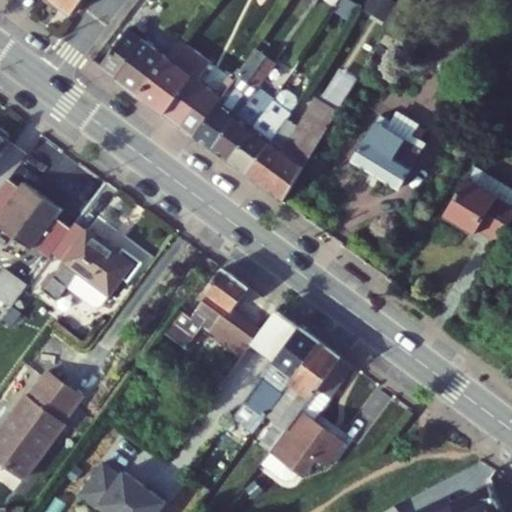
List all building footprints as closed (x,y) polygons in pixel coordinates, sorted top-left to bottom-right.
[(65,0),(63,4),(71,9),(77,0),(65,0)] [(395,43),(420,0),(402,0),(382,33),(395,43)] [(166,58),(126,28),(99,66),(139,95),(166,58)] [(209,62),(179,40),(166,58),(139,95),(178,125),(194,102),(205,112),(215,97),(194,80),(209,62)] [(255,78),(270,56),(252,44),(225,84),(242,97),(251,84),(255,78)] [(242,97),(233,110),(208,147),(226,160),(250,124),(260,109),(268,96),(272,90),(255,78),(251,84),(242,97)] [(250,124),(226,160),(244,174),(267,137),(277,122),(286,109),(296,94),(278,82),(272,90),(268,96),(260,109),(250,124)] [(267,137),(244,174),(282,202),(340,104),(316,90),(299,119),(286,109),(277,122),(267,137)] [(208,147),(233,110),(215,97),(205,112),(190,134),(197,139),(208,147)] [(205,112),(194,102),(178,125),(190,134),(205,112)] [(386,123),(389,117),(378,111),(351,156),(402,185),(424,147),(386,123)] [(0,133),(0,183),(26,148),(21,144),(24,140),(13,131),(9,135),(3,130),(0,133)] [(511,218),(511,200),(471,172),(447,210),(480,232),(486,221),(502,233),(511,218)] [(34,194),(21,184),(0,214),(0,213),(0,247),(16,227),(46,250),(73,213),(40,187),(34,194)] [(135,260),(91,228),(71,256),(69,259),(81,268),(59,298),(73,308),(89,286),(95,290),(93,294),(118,313),(139,284),(144,287),(158,268),(138,255),(135,260)] [(49,286),(28,270),(11,294),(32,309),(49,286)] [(209,295),(215,299),(196,324),(246,362),(256,348),(266,335),(236,314),(254,290),(227,270),(209,295)] [(326,344),(283,312),(266,335),(256,348),(246,362),(236,377),(257,392),(244,410),(268,426),(326,344)] [(194,330),(178,318),(165,336),(189,355),(197,343),(188,336),(194,330)] [(293,429),(345,358),(326,344),(268,426),(274,431),(263,446),(275,455),(293,429)] [(321,427),(361,370),(345,358),(293,429),(314,445),(325,430),(321,427)] [(39,393),(36,391),(0,439),(0,455),(30,478),(73,418),(68,414),(86,390),(58,369),(39,393)] [(327,470),(345,445),(325,430),(314,445),(293,429),(275,455),(263,471),(285,486),(297,484),(301,479),(303,481),(317,462),(327,470)] [(122,476),(104,463),(80,496),(99,509),(100,507),(107,511),(159,511),(167,502),(125,472),(122,476)] [(473,489),(474,493),(452,504),(451,501),(430,511),(501,511),(488,486),(483,488),(480,484),(473,489)]
